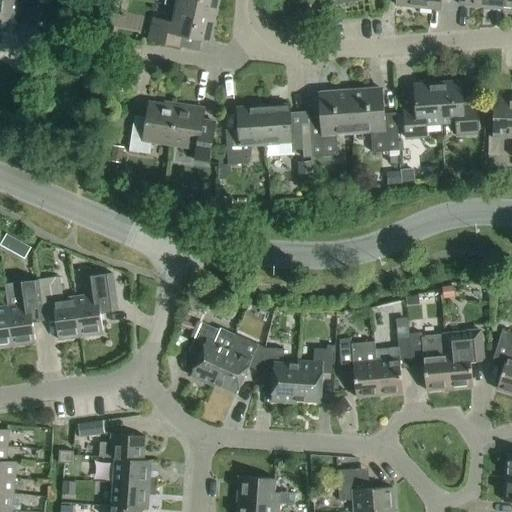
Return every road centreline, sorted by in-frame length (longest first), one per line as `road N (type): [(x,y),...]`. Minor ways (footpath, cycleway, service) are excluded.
road 1 (unclassified): [(511,217),(462,216),(352,254),(172,251)]
road 2 (residential): [(511,40),(318,52),(267,36)]
road 3 (residential): [(435,507),(475,485),(475,443),(458,420),(405,421),(381,448)]
road 4 (unclassified): [(172,251),(0,178)]
road 5 (residential): [(381,448),(203,436)]
road 6 (residential): [(141,380),(0,398)]
road 7 (residential): [(267,36),(231,66),(141,52)]
road 8 (residential): [(172,251),(166,309),(141,380)]
